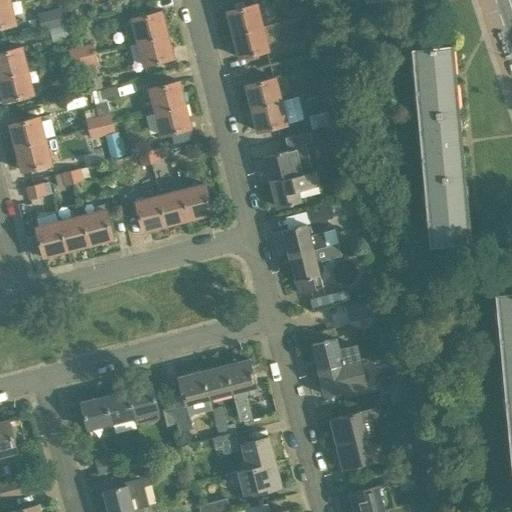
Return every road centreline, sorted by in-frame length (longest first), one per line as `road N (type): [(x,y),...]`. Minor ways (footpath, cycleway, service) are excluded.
road 1 (residential): [(251,240),(191,0)]
road 2 (residential): [(38,377),(272,316)]
road 3 (residential): [(18,299),(251,240)]
road 4 (residential): [(321,511),(272,316)]
road 5 (residential): [(73,511),(38,377)]
